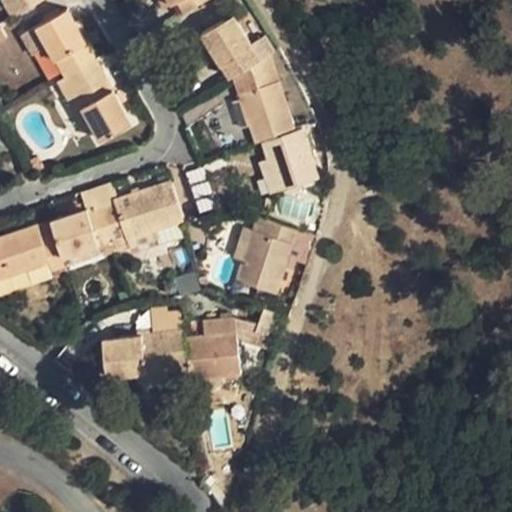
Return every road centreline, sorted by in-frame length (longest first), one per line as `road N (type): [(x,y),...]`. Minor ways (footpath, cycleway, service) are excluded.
road 1 (track): [(262,0),(327,111),(340,179),(247,457),(205,511)]
road 2 (residential): [(0,206),(149,160),(166,140),(164,110),(98,0)]
road 3 (residential): [(0,334),(205,511)]
